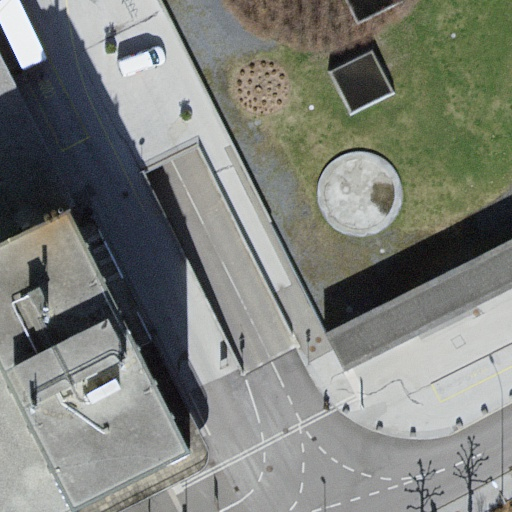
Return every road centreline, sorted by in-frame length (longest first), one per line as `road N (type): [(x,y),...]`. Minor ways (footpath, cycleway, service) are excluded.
road 1 (residential): [(32,0),(90,110),(112,205),(223,416),(254,457),(337,503)]
road 2 (residential): [(169,163),(337,503)]
road 3 (residential): [(337,503),(466,459),(511,434)]
